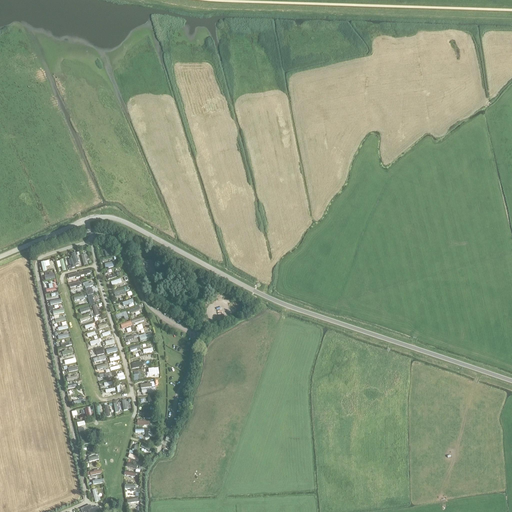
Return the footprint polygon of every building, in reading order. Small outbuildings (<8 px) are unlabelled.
[(107,252),(105,252),(106,256),(111,255),(112,255),(112,254),(113,254),(112,250),(113,250),(112,246),(111,246),(109,247),(105,248),(107,252)] [(152,259),(144,261),(148,278),(156,276),(152,259)] [(118,278),(106,282),(108,287),(119,282),(118,278)] [(56,285),(53,285),(54,289),(46,290),(47,293),(57,291),(56,285)] [(98,311),(96,305),(93,306),(96,316),(102,314),(101,310),(98,311)] [(126,312),(115,316),(117,320),(124,317),(125,321),(129,319),(126,312)] [(87,318),(86,315),(76,319),(77,323),(91,319),(90,315),(88,315),(89,318),(87,318)] [(143,317),(131,321),(133,326),(134,326),(136,325),(135,324),(144,321),(143,317)] [(131,322),(121,325),(122,330),(132,326),(131,322)] [(158,368),(149,370),(149,376),(154,376),(155,377),(157,377),(157,376),(157,375),(159,375),(158,368)] [(98,415),(103,413),(101,404),(97,405),(97,406),(93,407),(94,414),(98,413),(98,415)] [(87,415),(83,416),(83,417),(83,419),(92,417),(90,408),(85,409),(87,415)] [(145,416),(144,416),(144,419),(150,419),(150,413),(152,413),(152,411),(150,411),(150,408),(144,408),(144,413),(145,413),(145,416)] [(86,442),(83,429),(84,429),(83,427),(78,428),(82,446),(90,444),(89,441),(86,442)] [(149,430),(145,430),(146,438),(149,438),(148,433),(150,433),(152,433),(152,436),(155,436),(155,430),(149,430)]
